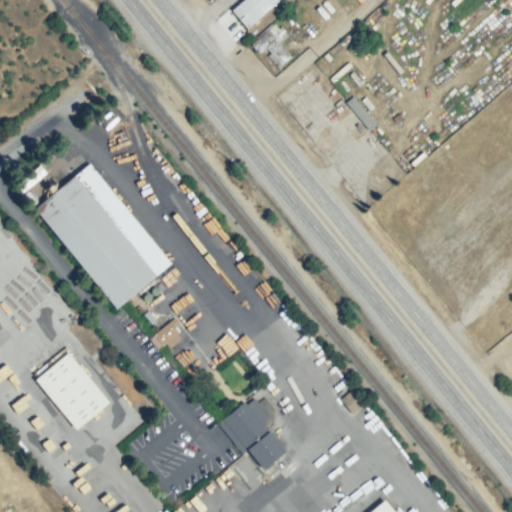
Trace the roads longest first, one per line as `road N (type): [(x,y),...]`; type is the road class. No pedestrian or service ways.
road 1 (trunk): [(122,0),(511,477)]
road 2 (trunk): [(511,431),(157,0)]
